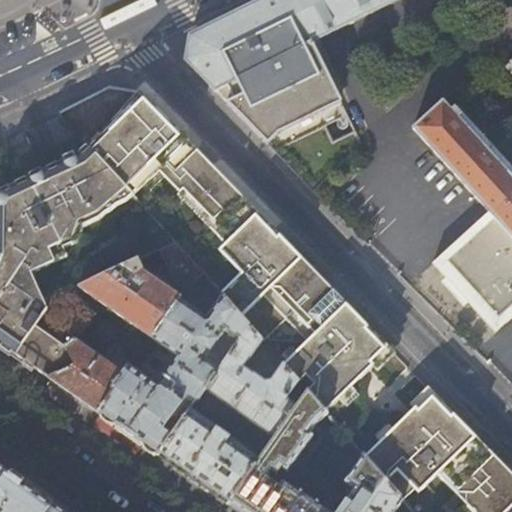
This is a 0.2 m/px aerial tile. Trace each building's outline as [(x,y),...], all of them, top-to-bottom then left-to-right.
[(511,0),(262,0),(189,36),(185,61),(221,98),(260,138),(340,98),(312,43),(398,0),(511,0),(511,63),(507,68),(511,73),(511,174),(463,119),(467,116),(459,108),(456,111),(447,102),(417,129),(495,216),(444,262),(497,321),(506,322),(511,315),(511,0)] [(280,238),(283,234),(202,150),(188,136),(148,95),(109,88),(97,94),(58,114),(221,297),(280,238)] [(131,265),(174,245),(58,114),(58,116),(90,153),(0,194),(0,224),(43,304),(79,288),(131,265)] [(0,224),(0,344),(49,379),(75,367),(67,349),(43,304),(0,224)] [(324,413),(389,349),(316,274),(284,242),(280,238),(221,297),(249,329),(261,343),(282,367),(297,384),(307,395),(324,413)] [(152,339),(180,298),(141,270),(136,274),(131,265),(79,288),(152,339)] [(240,342),(249,329),(221,297),(207,318),(180,298),(152,339),(145,351),(148,353),(157,341),(179,357),(159,386),(129,365),(122,375),(112,389),(115,391),(99,414),(126,433),(159,456),(181,426),(173,419),(181,407),(183,404),(191,410),(201,397),(207,389),(220,370),(205,359),(224,332),(240,342)] [(229,505),(299,405),(288,398),(297,384),(282,367),(270,382),(263,384),(243,369),(261,343),(249,329),(240,342),(220,370),(207,389),(228,405),(223,413),(224,415),(228,419),(220,431),(208,423),(212,416),(201,408),(206,401),(201,397),(191,410),(181,426),(159,456),(192,480),(229,505)] [(112,389),(122,375),(100,359),(105,352),(83,337),(78,344),(72,340),(67,349),(75,367),(49,379),(74,397),(99,414),(115,391),(112,389)] [(504,511),(511,504),(511,474),(432,392),(364,458),(364,459),(385,482),(385,481),(404,502),(412,511),(504,511)] [(295,511),(306,497),(285,483),(279,489),(275,485),(270,486),(269,479),(273,473),(278,476),(282,471),(287,475),(310,444),(313,439),(310,436),(317,425),(326,417),(324,413),(307,395),(299,405),(229,505),(238,511),(295,511)] [(346,485),(355,492),(340,511),(327,511),(306,497),(295,511),(362,511),(385,482),(364,459),(346,485)] [(0,467),(0,484),(8,473),(0,467)] [(34,491),(8,473),(0,484),(0,511),(47,511),(53,504),(34,491)] [(396,511),(404,502),(385,481),(385,482),(362,511),(396,511)]
